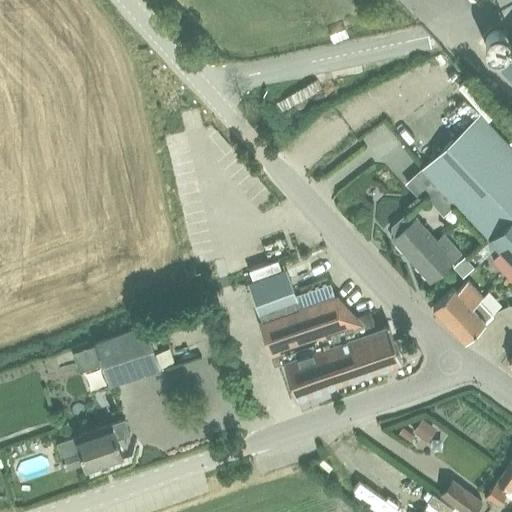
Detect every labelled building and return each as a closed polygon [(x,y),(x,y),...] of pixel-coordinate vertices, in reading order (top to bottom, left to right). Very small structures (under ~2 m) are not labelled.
[(367,102),(374,109),(383,101),(375,93),(367,102)] [(511,146),(480,112),(422,167),(462,210),(483,232),(490,240),(511,218),(511,146)] [(416,217),(413,220),(408,215),(403,215),(392,224),(392,230),(396,235),(392,238),(430,280),(461,253),(443,233),(436,240),(416,217)] [(511,218),(490,240),(497,247),(489,255),(496,262),(511,278),(511,218)] [(482,250),(474,257),(477,261),(485,253),(482,250)] [(465,256),(455,265),(463,275),(474,266),(465,256)] [(268,275),(248,283),(261,320),(301,307),(286,268),(268,275)] [(433,305),(465,339),(493,313),(479,299),(482,296),(467,279),(457,289),(454,286),(433,305)] [(261,320),(259,321),(270,354),(280,350),(296,396),(401,360),(388,323),(376,328),(370,310),(355,315),(337,294),(301,307),(261,320)] [(161,367),(150,337),(158,334),(153,321),(95,341),(96,344),(102,362),(110,384),(161,367)] [(96,344),(73,351),(79,370),(102,362),(96,344)] [(61,454),(66,468),(84,461),(87,468),(123,455),(117,438),(130,433),(125,418),(110,423),(76,435),(57,441),(61,454)] [(423,418),(414,431),(423,437),(432,424),(423,418)] [(415,434),(403,426),(399,432),(411,440),(415,434)] [(511,458),(486,494),(499,503),(507,492),(511,496),(511,458)] [(472,511),(482,500),(453,478),(441,493),(466,511),(472,511)]
